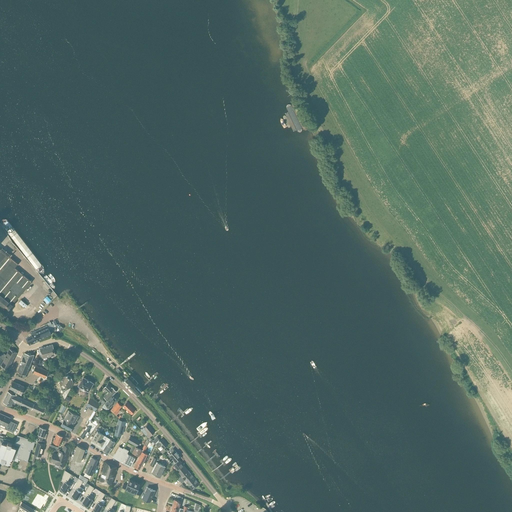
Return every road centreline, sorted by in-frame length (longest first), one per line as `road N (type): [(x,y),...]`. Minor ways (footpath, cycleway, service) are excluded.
road 1 (tertiary): [(224,504),(118,380),(62,341),(26,348)]
road 2 (residential): [(165,484),(0,408)]
